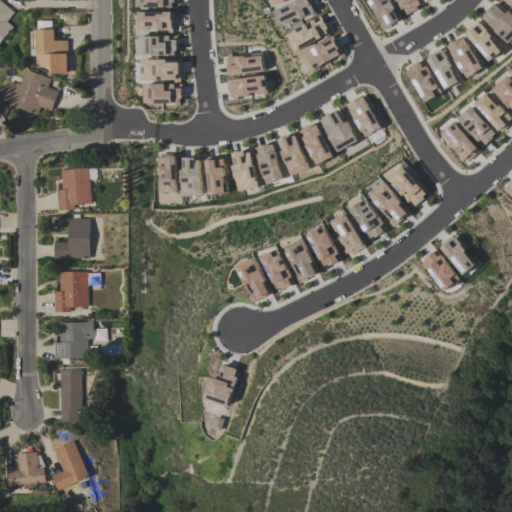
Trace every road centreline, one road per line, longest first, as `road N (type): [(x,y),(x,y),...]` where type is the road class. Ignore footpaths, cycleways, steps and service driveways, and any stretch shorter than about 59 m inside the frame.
road 1 (residential): [(233,338),(372,269),(511,151)]
road 2 (residential): [(463,0),(449,17),(307,102),(243,129),(208,131)]
road 3 (residential): [(26,149),(25,416)]
road 4 (residential): [(458,198),(395,114),(339,0)]
road 5 (residential): [(101,132),(100,0)]
road 6 (residential): [(208,131),(194,0)]
